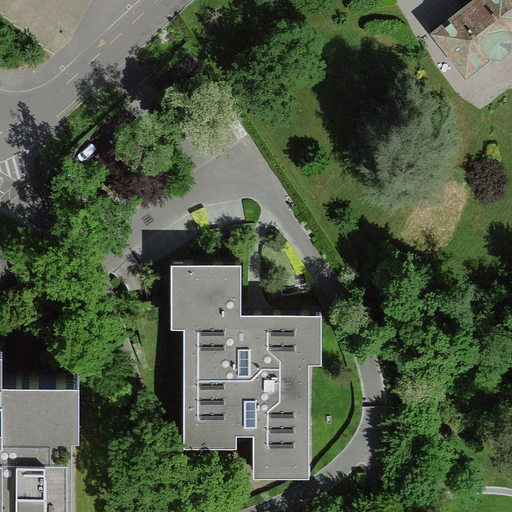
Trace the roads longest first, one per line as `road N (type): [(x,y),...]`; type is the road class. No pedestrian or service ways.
road 1 (residential): [(0,143),(30,133),(175,0)]
road 2 (residential): [(150,0),(27,111),(0,119)]
